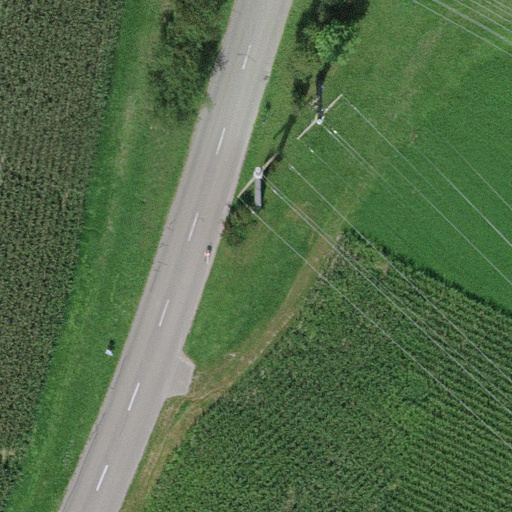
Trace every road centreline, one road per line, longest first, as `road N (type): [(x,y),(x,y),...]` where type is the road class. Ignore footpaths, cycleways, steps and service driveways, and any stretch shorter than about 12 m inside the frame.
road 1 (tertiary): [(262,0),(90,511)]
road 2 (track): [(150,0),(109,248),(27,511)]
road 3 (track): [(148,355),(212,361),(255,323),(349,112),(423,0)]
